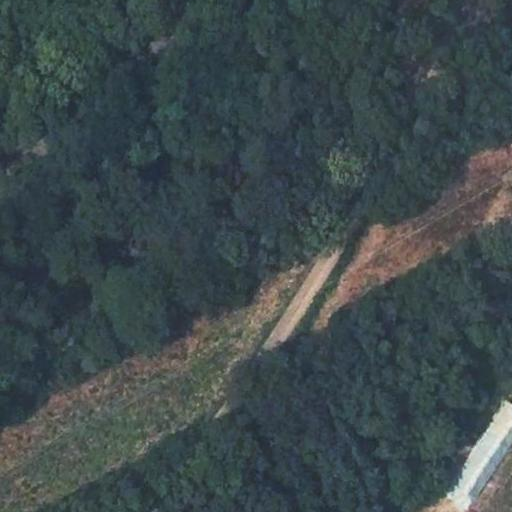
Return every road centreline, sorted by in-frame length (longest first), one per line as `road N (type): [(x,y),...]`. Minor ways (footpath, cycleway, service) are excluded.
road 1 (track): [(468,0),(385,170),(191,467),(151,511)]
road 2 (tertiary): [(180,0),(0,178)]
